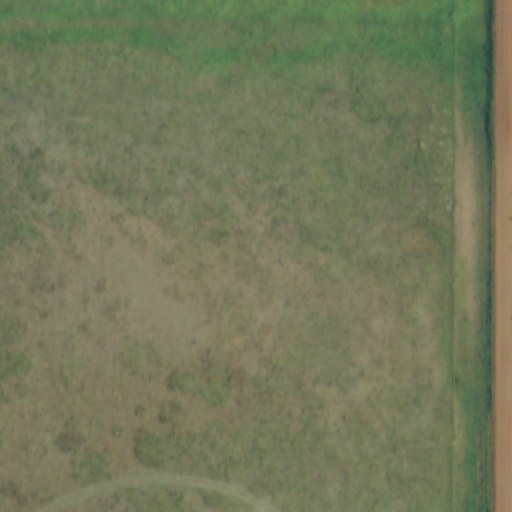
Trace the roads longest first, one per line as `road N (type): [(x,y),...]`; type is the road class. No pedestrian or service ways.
road 1 (residential): [(504,511),(505,0)]
road 2 (track): [(41,511),(109,482),(151,476),(207,481),(272,511)]
